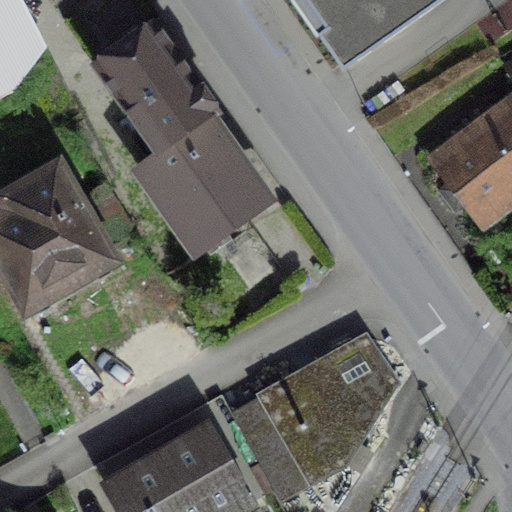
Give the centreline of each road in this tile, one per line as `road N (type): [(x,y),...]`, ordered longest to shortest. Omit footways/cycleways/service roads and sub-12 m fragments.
road 1 (residential): [(0,503),(405,263)]
road 2 (residential): [(220,0),(405,263)]
road 3 (residential): [(405,263),(511,423)]
